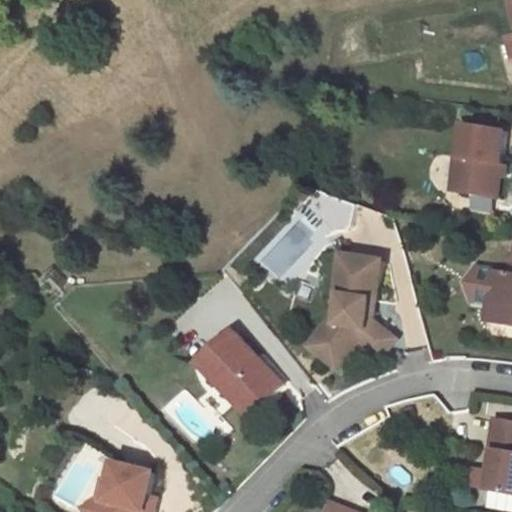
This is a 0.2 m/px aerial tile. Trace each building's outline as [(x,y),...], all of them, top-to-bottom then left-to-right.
[(504,167),(510,132),(467,126),(462,158),(464,158),(459,192),(499,198),(502,176),(504,167)] [(459,192),(464,158),(462,158),(458,157),(453,191),(459,192)] [(352,296),(358,257),(343,254),(337,294),(346,295),(352,296)] [(402,337),(378,318),(373,318),(375,301),(380,302),(387,261),(358,257),(352,296),(346,295),(342,324),(333,323),(313,348),(342,370),(364,343),(385,359),(402,337)] [(490,304),(496,270),(480,267),(469,283),(473,301),(490,304)] [(511,272),(496,270),(490,304),(487,322),(511,326),(511,272)] [(286,386),(237,332),(202,365),(231,396),(243,385),(263,407),(286,386)] [(263,407),(243,385),(231,396),(252,418),(263,407)] [(511,422),(498,420),(494,448),(498,449),(495,469),(494,474),(491,491),(511,494),(511,422)] [(232,445),(239,438),(234,432),(226,439),(232,445)] [(150,506),(152,498),(159,472),(120,462),(115,481),(109,506),(107,511),(156,511),(158,508),(150,506)] [(491,491),(494,474),(477,471),(474,488),(491,491)] [(107,511),(109,506),(115,481),(108,479),(102,502),(88,509),(90,511),(107,511)] [(158,508),(160,500),(152,498),(150,506),(158,508)] [(342,511),(343,511),(345,508),(334,503),(332,508),(342,511)]
